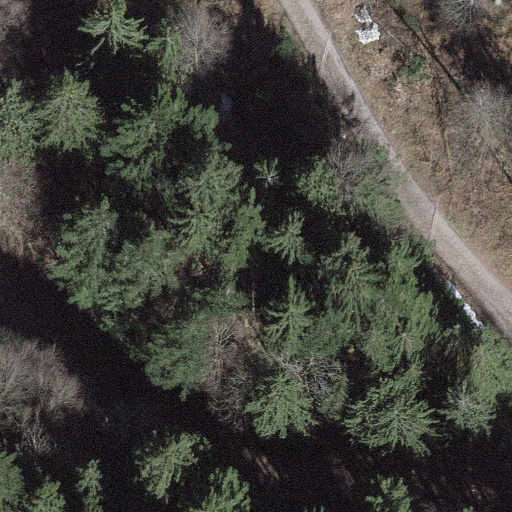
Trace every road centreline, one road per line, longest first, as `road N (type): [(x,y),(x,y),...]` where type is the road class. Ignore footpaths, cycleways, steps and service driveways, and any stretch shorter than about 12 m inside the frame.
road 1 (track): [(396,511),(159,450),(55,375),(0,321)]
road 2 (track): [(293,0),(479,307),(511,346)]
